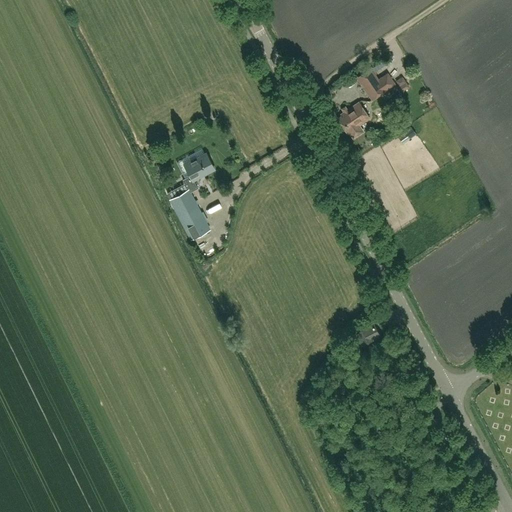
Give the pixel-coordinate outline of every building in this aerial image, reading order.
[(364,89),(371,100),(395,84),(387,73),(377,80),(374,75),(376,74),(371,67),(356,77),(361,84),(363,83),(366,88),(364,89)] [(399,86),(397,88),(400,93),(409,87),(402,77),(396,81),(399,86)] [(337,118),(347,133),(349,132),(352,137),(355,138),(363,132),(363,130),(359,125),(370,118),(359,102),(341,114),(342,115),(337,118)] [(404,143),(412,139),(409,132),(401,135),(404,143)] [(209,229),(189,193),(197,188),(194,180),(213,170),(204,154),(184,165),(190,176),(182,180),(187,190),(170,199),(191,239),(209,229)] [(197,243),(202,249),(207,244),(202,239),(197,243)] [(364,344),(374,339),(381,336),(374,323),(357,332),(364,344)]
